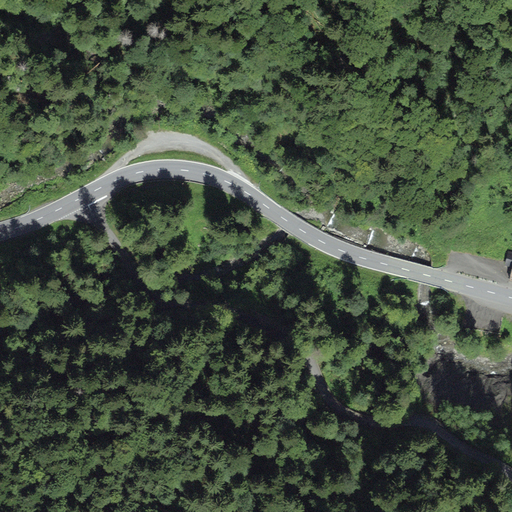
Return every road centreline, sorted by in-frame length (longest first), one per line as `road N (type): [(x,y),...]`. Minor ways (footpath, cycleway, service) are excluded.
road 1 (unclassified): [(511,475),(436,426),(384,423),(338,408),(308,353),(261,320),(219,305),(177,307),(157,295),(80,197)]
road 2 (primary): [(80,197),(140,172),(210,174),(339,249),(511,298)]
